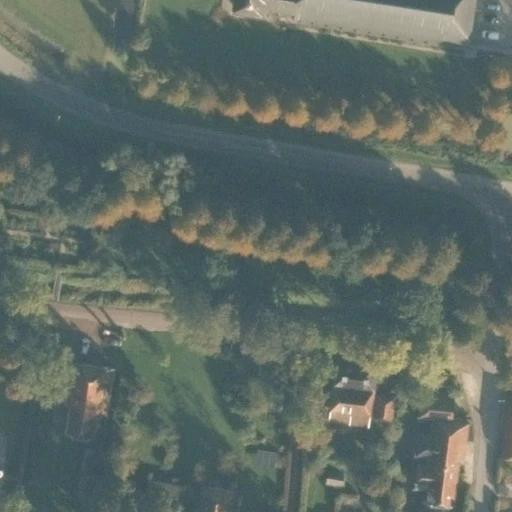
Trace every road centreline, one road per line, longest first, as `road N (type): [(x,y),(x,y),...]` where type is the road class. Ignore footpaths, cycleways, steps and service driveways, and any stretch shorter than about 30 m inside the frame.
road 1 (tertiary): [(506,192),(129,124),(81,107),(0,59)]
road 2 (unclassified): [(490,361),(0,299)]
road 3 (unclassified): [(490,361),(506,192)]
road 4 (unclassified): [(477,511),(490,361)]
